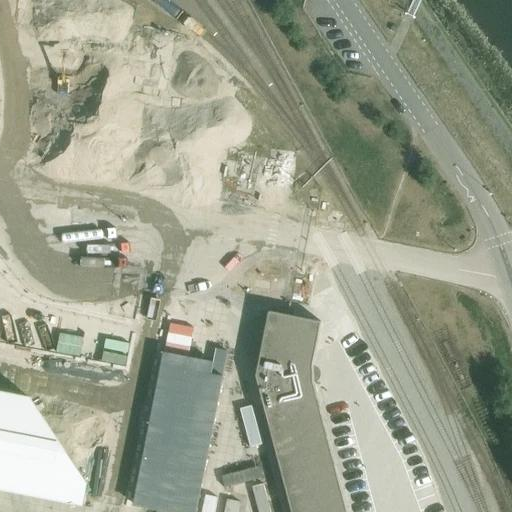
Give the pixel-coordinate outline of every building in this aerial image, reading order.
[(0,26),(0,138),(6,140),(25,31),(0,26)] [(49,55),(36,134),(146,152),(163,49),(41,29),(37,53),(49,55)] [(265,157),(244,153),(236,193),(257,197),(265,157)] [(346,511),(315,384),(311,367),(318,324),(288,317),(268,313),(258,376),(264,400),(290,511),(346,511)] [(214,360),(163,350),(134,505),(169,511),(197,511),(228,350),(216,347),(214,360)] [(0,373),(0,473),(87,490),(90,468),(31,380),(0,373)]
